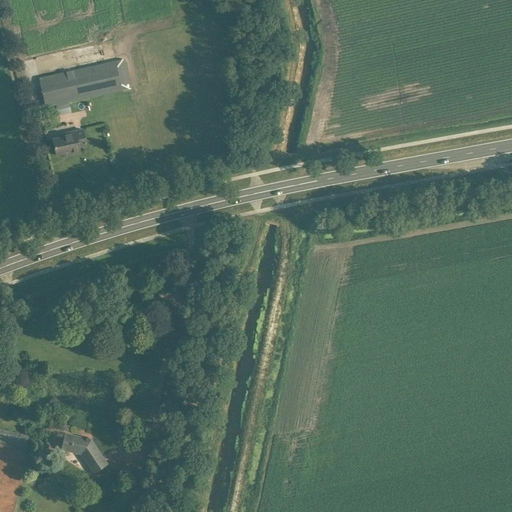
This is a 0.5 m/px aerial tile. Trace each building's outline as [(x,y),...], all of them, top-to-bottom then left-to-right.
[(85,14),(27,23),(31,57),(90,49),(85,14)] [(45,108),(56,105),(58,115),(71,112),(69,103),(114,93),(115,97),(132,93),(125,59),(38,78),(45,108)] [(65,156),(69,155),(80,153),(79,147),(86,146),(83,129),(61,134),(62,137),(52,139),(56,155),(64,153),(65,156)] [(0,441),(28,449),(31,437),(0,428),(0,441)] [(65,434),(62,449),(81,453),(94,472),(106,464),(90,439),(88,437),(86,437),(85,439),(65,434)]
